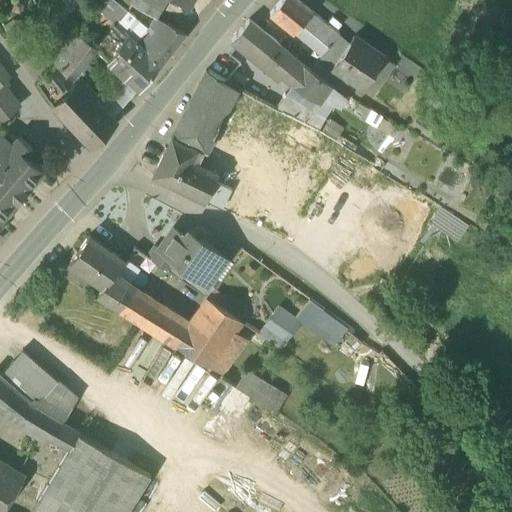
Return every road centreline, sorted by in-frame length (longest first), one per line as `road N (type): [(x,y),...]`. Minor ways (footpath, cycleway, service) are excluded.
road 1 (residential): [(99,172),(152,188),(286,261),(403,357)]
road 2 (residential): [(245,0),(99,172)]
road 3 (track): [(403,357),(511,476)]
road 4 (residential): [(0,46),(99,172)]
road 5 (residential): [(99,172),(0,286)]
